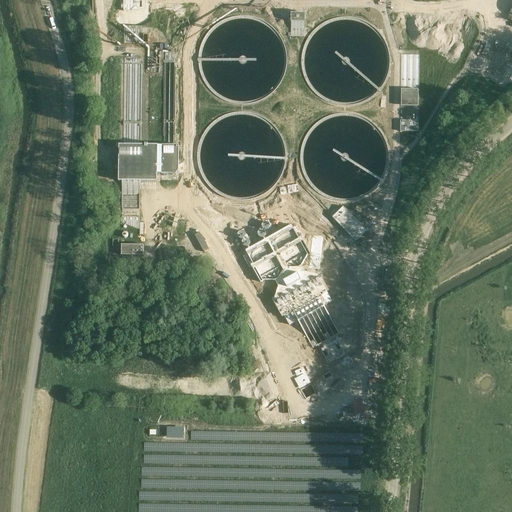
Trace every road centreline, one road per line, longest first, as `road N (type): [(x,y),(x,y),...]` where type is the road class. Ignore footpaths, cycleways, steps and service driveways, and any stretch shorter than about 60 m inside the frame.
road 1 (unclassified): [(17,511),(67,131),(65,72),(44,0)]
road 2 (unclassified): [(388,511),(419,240),(439,198),(511,119)]
